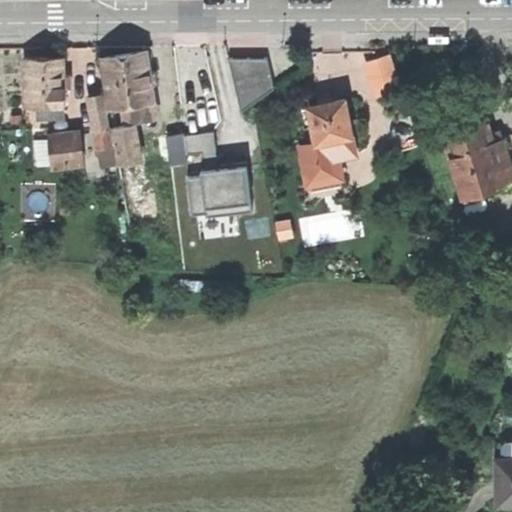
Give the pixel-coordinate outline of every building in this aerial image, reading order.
[(127,121),(158,116),(151,67),(149,52),(107,57),(114,106),(125,105),(127,121)] [(370,60),(376,79),(401,71),(395,52),(370,60)] [(62,117),(62,105),(68,105),(68,59),(45,58),(28,58),(29,105),(42,105),(42,116),(62,117)] [(241,111),(273,88),(267,59),(229,58),(241,111)] [(405,86),(401,71),(376,79),(380,94),(405,86)] [(108,93),(93,95),(102,148),(117,146),(108,93)] [(323,104),(312,106),(320,143),(304,147),(312,185),(346,178),(342,158),(360,154),(349,98),(323,104)] [(506,181),(511,178),(511,169),(502,138),(493,141),(491,134),(487,122),(444,136),(463,197),(485,190),(506,183),(506,181)] [(124,165),(143,162),(137,125),(117,127),(124,165)] [(203,152),(205,169),(218,168),(214,131),(185,134),(187,154),(203,152)] [(88,160),(85,134),(52,137),(54,163),(88,160)] [(169,166),(188,164),(187,154),(185,134),(166,136),(169,166)] [(36,137),(40,164),(54,162),(50,135),(36,137)] [(205,169),(201,170),(202,176),(205,206),(251,201),(247,165),(231,167),(218,168),(205,169)] [(164,222),(156,169),(121,176),(129,228),(164,222)] [(253,210),(251,201),(205,206),(202,176),(187,178),(191,215),(206,213),(206,216),(253,210)] [(490,207),(485,190),(463,197),(468,213),(490,207)] [(511,458),(502,459),(502,504),(511,504),(511,458)]
